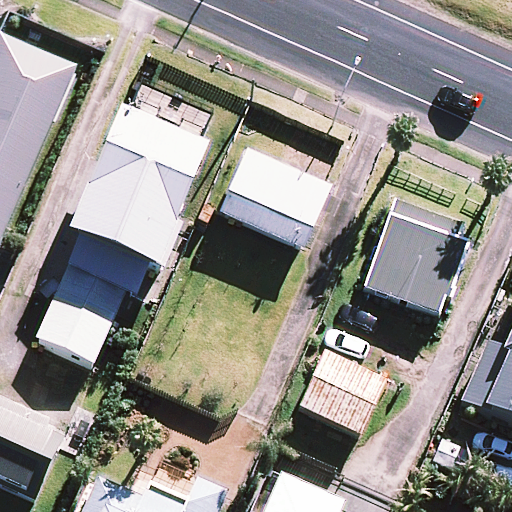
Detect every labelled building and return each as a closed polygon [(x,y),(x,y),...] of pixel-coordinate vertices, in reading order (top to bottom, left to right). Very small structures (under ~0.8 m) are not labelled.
[(0,218),(62,76),(0,49),(0,218)] [(206,157),(123,121),(89,201),(172,237),(206,157)] [(328,194),(248,159),(221,219),(300,255),(328,194)] [(469,233),(396,208),(365,294),(438,320),(469,233)] [(125,297),(70,272),(38,344),(92,369),(125,297)] [(511,338),(502,361),(483,353),(460,406),(511,428),(511,338)] [(385,386),(325,359),(300,412),(360,440),(385,386)] [(65,437),(0,406),(0,488),(34,504),(65,437)] [(477,457),(445,440),(430,467),(462,485),(477,457)] [(146,460),(130,499),(97,484),(84,511),(218,511),(226,495),(166,469),(146,460)] [(331,511),(278,489),(268,511),(331,511)]
